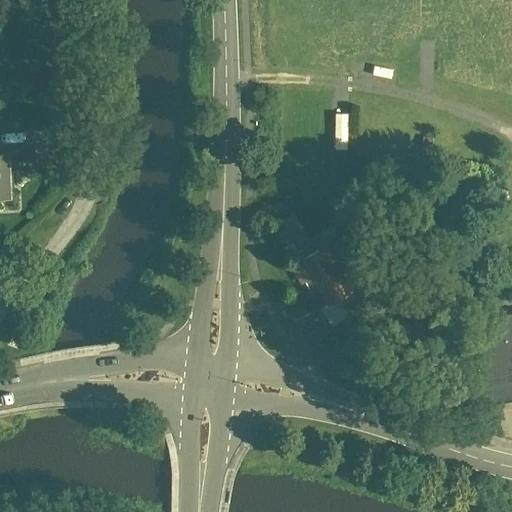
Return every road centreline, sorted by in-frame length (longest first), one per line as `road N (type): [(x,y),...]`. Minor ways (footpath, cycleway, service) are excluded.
road 1 (tertiary): [(209,381),(221,252),(223,0)]
road 2 (unclassified): [(89,0),(85,173),(61,228),(0,294)]
road 3 (tertiary): [(209,381),(316,401),(511,470)]
road 4 (unknown): [(245,72),(408,92),(511,119)]
road 5 (tertiary): [(209,381),(113,377),(0,393)]
road 6 (tertiary): [(197,511),(209,381)]
